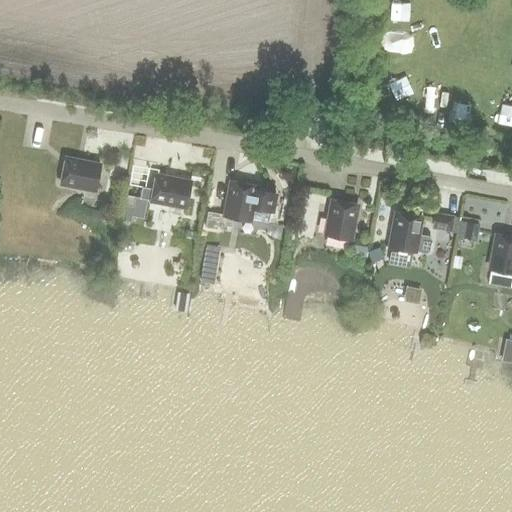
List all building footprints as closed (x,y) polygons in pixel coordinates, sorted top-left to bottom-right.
[(95,190),(100,165),(64,159),(60,183),(95,190)] [(185,207),(190,182),(155,176),(150,201),(185,207)] [(249,221),(252,208),(271,212),(275,193),(255,190),(256,186),(231,181),(224,217),(249,221)] [(350,240),(357,205),(332,200),(325,235),(350,240)] [(429,236),(417,234),(421,217),(396,212),(389,247),(414,252),(414,251),(426,253),(430,251),(432,240),(429,236)] [(454,217),(434,213),(431,228),(451,232),(454,217)] [(465,235),(478,237),(480,226),(467,223),(465,235)] [(511,274),(511,237),(496,235),(490,270),(511,274)] [(369,241),(354,238),(352,251),(356,252),(355,258),(365,260),(369,241)] [(219,252),(205,250),(203,265),(216,268),(219,252)] [(405,298),(417,300),(420,288),(408,286),(405,298)] [(420,350),(428,353),(434,345),(433,336),(424,334),(419,341),(420,350)]
